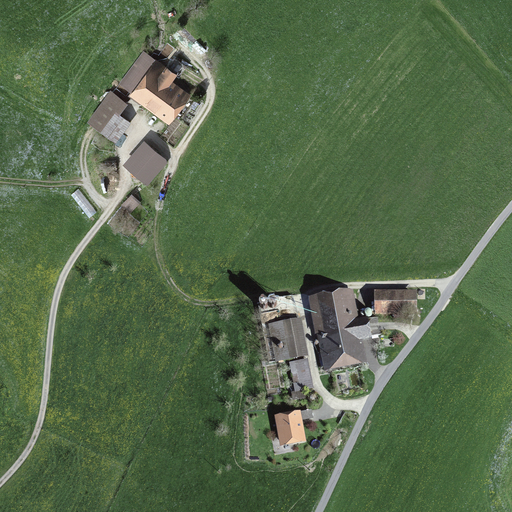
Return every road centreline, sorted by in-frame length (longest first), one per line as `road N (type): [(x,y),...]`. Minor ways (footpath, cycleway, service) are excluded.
road 1 (track): [(0,481),(35,437),(58,280),(124,188),(137,127),(173,158),(156,242),(160,268),(176,291),(199,302),(305,292)]
road 2 (unclassified): [(318,511),(366,408),(511,208)]
road 3 (track): [(366,408),(338,405),(320,391),(301,310),(305,292),(452,283)]
road 4 (track): [(173,158),(209,100),(207,77),(176,43)]
